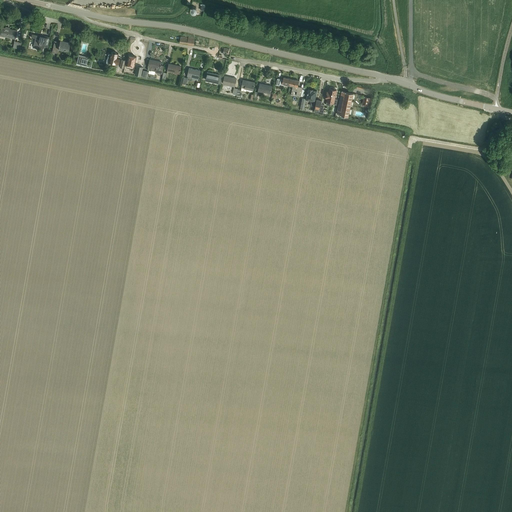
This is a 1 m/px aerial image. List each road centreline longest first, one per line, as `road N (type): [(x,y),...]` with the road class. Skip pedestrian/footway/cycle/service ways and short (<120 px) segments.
road 1 (track): [(346,511),(412,137),(511,154)]
road 2 (track): [(0,58),(411,142)]
road 3 (unclassified): [(386,77),(184,28),(77,12)]
road 4 (residential): [(386,77),(345,79),(231,58)]
road 5 (residential): [(207,51),(77,12)]
